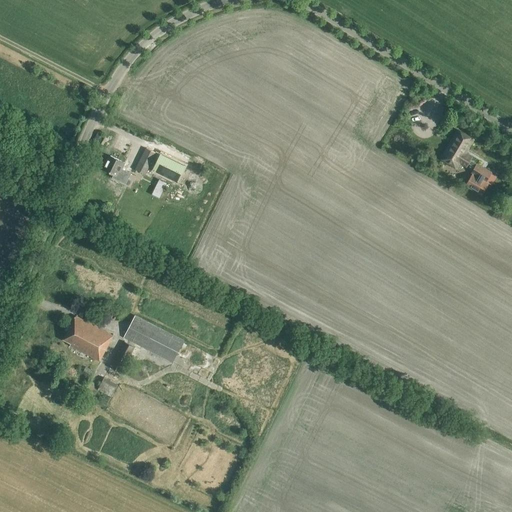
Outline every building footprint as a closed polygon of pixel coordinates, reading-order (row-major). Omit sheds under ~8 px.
[(420,108),(422,119),(430,117),(427,106),(420,108)] [(491,174),(476,165),(471,161),(473,157),(467,153),(474,140),(457,130),(439,160),(457,170),(460,165),(465,169),(468,165),(474,169),(470,174),(472,175),(465,187),(480,196),(488,184),(486,182),(491,174)] [(148,142),(138,161),(134,169),(145,175),(155,154),(160,156),(163,150),(148,142)] [(181,161),(190,164),(193,153),(186,151),(187,150),(174,146),(172,152),(183,155),(181,161)] [(164,149),(161,155),(172,161),(175,155),(164,149)] [(125,161),(128,153),(121,150),(118,158),(125,161)] [(113,174),(111,178),(128,186),(131,181),(128,179),(131,173),(126,171),(127,168),(122,166),(124,162),(109,156),(103,169),(113,174)] [(163,190),(167,183),(159,179),(155,186),(163,190)] [(97,212),(93,220),(99,223),(103,215),(97,212)] [(184,341),(135,315),(124,337),(172,362),(184,341)] [(114,336),(76,316),(63,340),(71,344),(70,346),(101,362),(114,336)] [(136,347),(124,341),(110,367),(122,373),(136,347)] [(216,374),(227,356),(210,346),(199,365),(216,374)] [(118,385),(105,377),(100,387),(113,394),(118,385)]
